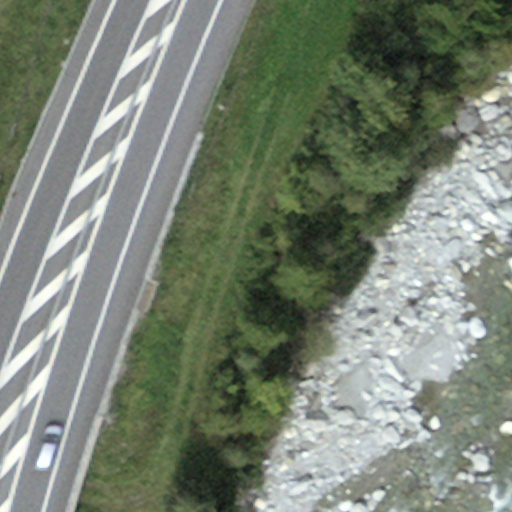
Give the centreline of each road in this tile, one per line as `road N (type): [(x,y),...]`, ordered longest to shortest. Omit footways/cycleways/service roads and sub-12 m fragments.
road 1 (trunk): [(26,511),(123,213),(211,0)]
road 2 (trunk): [(132,0),(0,323)]
road 3 (track): [(149,511),(208,290)]
road 4 (track): [(0,481),(145,511)]
